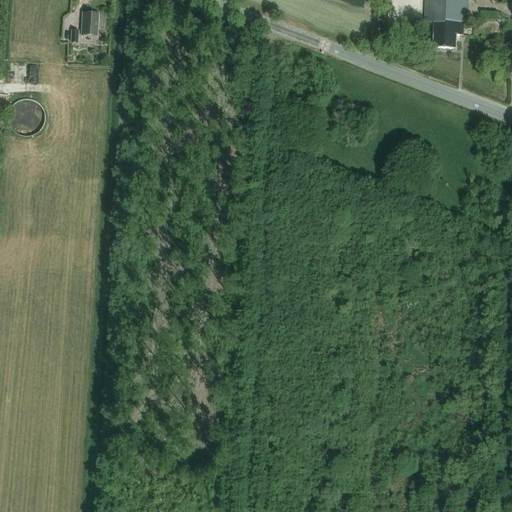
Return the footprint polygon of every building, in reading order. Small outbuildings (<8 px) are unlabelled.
[(434,50),(448,50),(456,51),(457,35),(463,36),(464,23),(466,23),(466,16),(467,16),(468,0),(426,0),(425,22),(436,23),(434,50)] [(96,14),(96,13),(91,13),(90,14),(82,13),(81,36),(97,37),(98,14),(96,14)] [(71,42),(70,44),(79,44),(79,31),(71,30),(71,31),(71,42)] [(27,63),(9,64),(10,76),(28,75),(27,63)] [(9,117),(9,120),(9,123),(10,126),(12,129),(13,131),(16,133),(18,135),(21,137),(24,137),(27,138),(30,138),(33,137),(36,136),(38,135),(41,133),(43,130),(44,128),(46,125),(46,122),(47,119),(46,116),(46,113),(45,110),(43,108),(41,105),(39,103),(36,102),(33,101),(30,100),(27,100),(24,100),(21,101),(18,102),(16,104),(14,106),(12,109),(10,111),(9,114),(9,117)]
